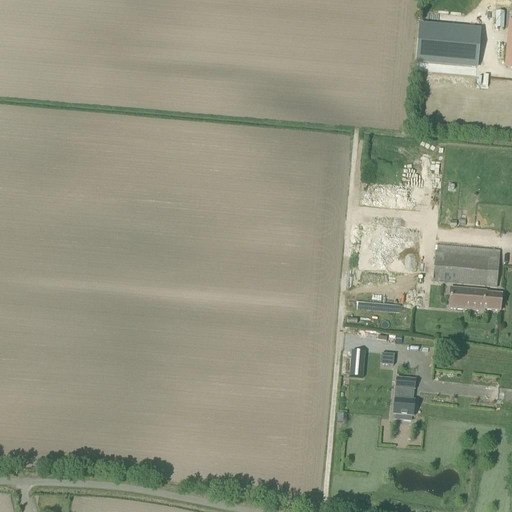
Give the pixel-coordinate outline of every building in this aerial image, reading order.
[(504,29),(504,12),(495,12),(494,29),(504,29)] [(422,22),(418,60),(478,65),(481,28),(422,22)] [(418,307),(421,264),(390,261),(386,304),(418,307)] [(499,311),(501,295),(485,294),(485,292),(449,289),(448,309),(484,312),(484,310),(499,311)] [(351,352),(349,378),(362,379),(365,353),(351,352)] [(379,366),(392,367),(393,356),(380,355),(379,366)] [(414,391),(414,381),(395,379),(395,389),(394,400),(393,416),(403,417),(403,422),(411,422),(411,417),(413,418),(414,402),(412,401),(413,390),(414,391)]
